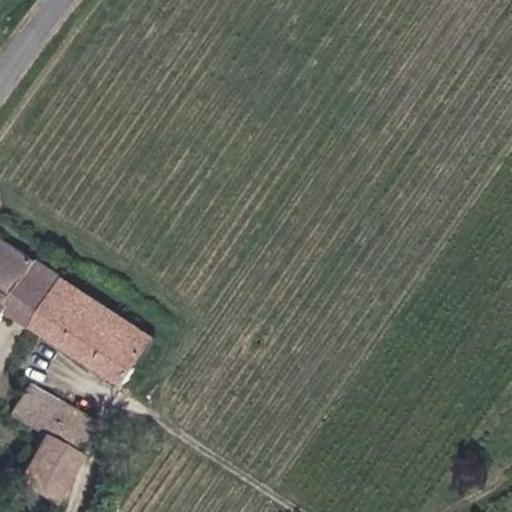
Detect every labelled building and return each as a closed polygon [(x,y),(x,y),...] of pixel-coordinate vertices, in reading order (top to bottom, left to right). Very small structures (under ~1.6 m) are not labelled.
[(0,239),(0,314),(0,315),(7,305),(33,322),(61,279),(0,239)] [(61,279),(33,322),(126,383),(154,340),(61,279)] [(35,430),(52,396),(20,378),(1,410),(35,430)] [(52,396),(35,430),(0,497),(0,511),(10,511),(24,485),(49,500),(75,450),(56,440),(72,407),(52,396)] [(56,440),(71,448),(88,417),(72,407),(56,440)]
